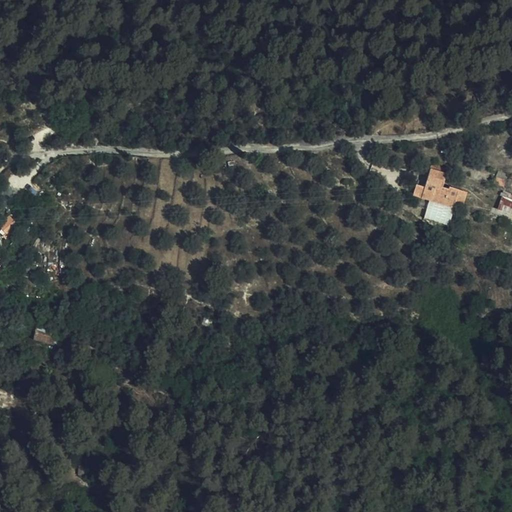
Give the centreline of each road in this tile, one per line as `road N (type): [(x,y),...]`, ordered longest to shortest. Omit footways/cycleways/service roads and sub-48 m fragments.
road 1 (unclassified): [(511,116),(403,139),(170,154),(69,151),(0,168)]
road 2 (track): [(143,511),(68,475),(59,444),(0,401)]
